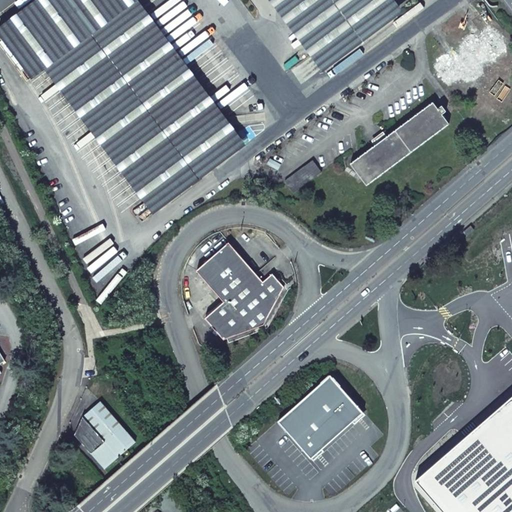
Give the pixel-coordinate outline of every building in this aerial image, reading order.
[(384,0),(36,0),(0,27),(0,35),(33,80),(52,64),(159,208),(238,149),(130,5),(137,0),(257,0),(316,79),(398,19),(384,0)] [(449,56),(436,65),(448,82),(460,72),(464,78),(479,69),(475,63),(486,53),(491,59),(505,49),(492,31),(479,41),(475,36),(462,46),(465,51),(452,60),(449,56)] [(433,102),(351,164),(366,185),(449,125),(442,115),(446,111),(442,106),(438,109),(433,102)] [(314,158),(285,179),(293,191),(322,170),(314,158)] [(470,225),(463,232),(467,236),(474,229),(470,225)] [(263,282),(229,242),(197,270),(224,302),(205,318),(224,340),(264,325),(284,287),(273,274),(263,282)] [(54,320),(46,325),(52,337),(60,332),(54,320)] [(330,375),(278,423),(311,459),(363,411),(330,375)] [(511,511),(511,395),(416,479),(444,511),(511,511)] [(136,442),(100,402),(84,416),(105,442),(92,453),(105,469),(136,442)] [(75,434),(92,453),(105,442),(84,416),(75,434)]
